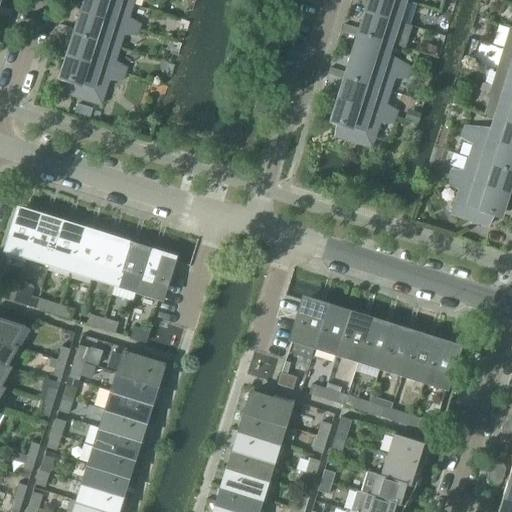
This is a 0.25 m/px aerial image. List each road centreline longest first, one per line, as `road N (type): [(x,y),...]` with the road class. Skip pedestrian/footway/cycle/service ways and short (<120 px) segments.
road 1 (residential): [(131,511),(218,217)]
road 2 (residential): [(199,511),(288,239)]
road 3 (residential): [(259,229),(333,0)]
road 4 (tertiary): [(511,310),(288,239)]
road 5 (tertiary): [(218,217),(0,147)]
road 6 (residential): [(511,310),(449,511)]
